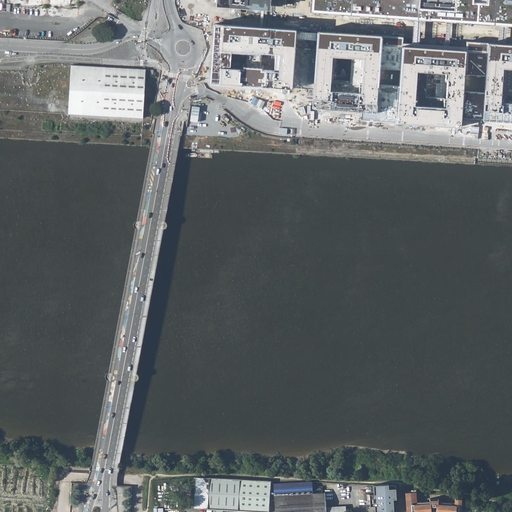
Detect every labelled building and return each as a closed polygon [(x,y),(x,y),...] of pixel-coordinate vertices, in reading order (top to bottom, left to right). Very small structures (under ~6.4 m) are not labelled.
[(216,0),(216,6),(261,9),(264,10),(270,10),(270,0),(216,0)] [(511,0),(311,0),(311,12),(331,13),(339,14),(364,16),(369,16),(414,19),(421,20),(448,22),(452,22),(501,25),(508,25),(511,25),(511,0)] [(339,14),(331,13),(330,31),(338,32),(339,14)] [(421,20),(414,19),(412,46),(420,46),(421,20)] [(296,32),(296,29),(263,26),(260,26),(214,24),(210,83),(292,89),(295,38),(296,32)] [(508,25),(501,25),(500,43),(507,44),(508,25)] [(330,31),(317,30),(316,33),(316,39),(312,109),(361,112),(361,120),(396,122),(399,86),(378,84),(379,69),(400,71),(401,45),(402,36),(382,35),(367,34),(363,34),(338,32),(330,31)] [(401,45),(400,71),(399,86),(396,122),(461,126),(461,118),(482,119),(484,92),(463,91),(464,74),(485,75),(487,42),(466,41),(465,50),(450,49),(446,48),(420,46),(412,46),(401,45)] [(511,121),(511,44),(507,44),(500,43),(487,42),(485,75),(484,92),(482,119),(511,121)] [(146,69),(72,64),(68,115),(143,119),(146,69)] [(8,469),(0,469),(0,505),(48,504),(47,478),(40,478),(39,472),(8,472),(8,469)] [(208,478),(195,477),(194,508),(206,508),(208,478)] [(207,503),(207,508),(207,509),(214,509),(214,511),(222,511),(223,510),(245,511),(244,511),(260,511),(261,511),(264,511),(268,511),(270,480),(233,478),(209,477),(209,478),(208,487),(208,496),(207,503)] [(312,481),(273,483),(274,511),(345,511),(345,509),(325,510),(324,492),(312,492),(312,481)] [(79,502),(85,503),(87,483),(73,482),(72,491),(80,492),(79,502)] [(373,505),(373,511),(396,511),(395,485),(388,485),(388,484),(373,485),(374,494),(366,494),(366,500),(369,500),(370,505),(373,505)] [(405,491),(406,511),(422,511),(427,511),(431,511),(431,504),(432,504),(432,506),(435,506),(435,504),(437,504),(436,511),(437,511),(460,511),(462,496),(456,495),(455,503),(437,501),(430,500),(417,501),(416,491),(411,492),(411,491),(405,491)]
